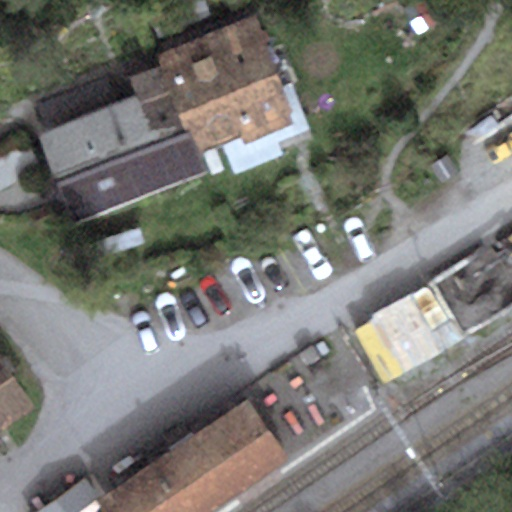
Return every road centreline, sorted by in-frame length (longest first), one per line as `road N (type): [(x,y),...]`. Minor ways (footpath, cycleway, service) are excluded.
road 1 (unclassified): [(0,282),(32,311),(125,365),(199,365),(333,305),(511,195)]
road 2 (unknown): [(91,350),(0,497)]
